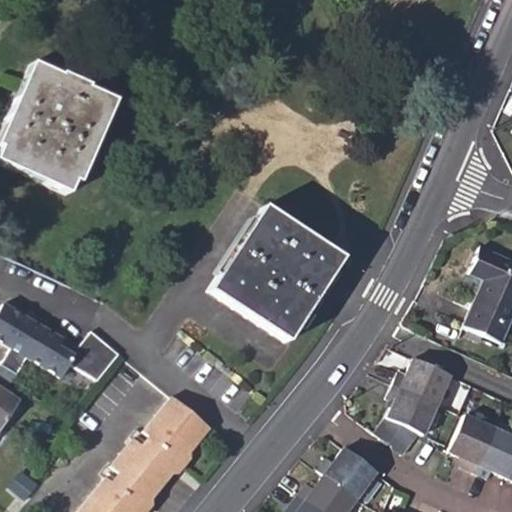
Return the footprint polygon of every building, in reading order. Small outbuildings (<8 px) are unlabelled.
[(0,166),(63,194),(69,182),(74,184),(110,102),(27,64),(0,125),(0,166)] [(282,344),(318,289),(304,279),(323,249),(259,207),(203,292),(282,344)] [(304,279),(318,289),(338,259),(323,249),(304,279)] [(475,285),(455,331),(491,347),(511,298),(511,271),(468,252),(458,276),(475,285)] [(29,320),(1,304),(0,306),(0,342),(9,348),(0,362),(0,378),(9,384),(25,358),(59,378),(68,364),(95,381),(116,354),(88,332),(75,348),(44,330),(47,323),(33,314),(29,320)] [(426,414),(440,381),(404,365),(395,385),(387,382),(381,395),(426,414)] [(0,390),(0,427),(17,403),(0,390)] [(426,414),(381,395),(375,409),(383,413),(375,431),(366,443),(374,452),(387,432),(410,442),(413,443),(426,414)] [(131,511),(141,500),(148,500),(169,474),(167,466),(178,453),(187,454),(206,429),(167,396),(139,431),(145,437),(151,442),(144,450),(139,445),(129,438),(107,465),(117,474),(122,478),(115,485),(110,481),(104,475),(73,511),(131,511)] [(467,479),(487,435),(456,421),(439,459),(451,463),(458,466),(455,473),(467,479)] [(374,452),(394,466),(410,442),(387,432),(374,452)] [(484,477),(500,484),(511,456),(511,445),(487,435),(467,479),(480,485),(484,477)] [(139,445),(144,450),(151,442),(145,437),(139,445)] [(167,466),(169,474),(177,472),(187,459),(187,454),(178,453),(167,466)] [(305,478),(311,482),(343,505),(362,479),(329,454),(319,469),(313,466),(305,478)] [(511,456),(500,484),(511,489),(511,456)] [(448,470),(455,473),(458,466),(451,463),(448,470)] [(110,481),(115,485),(122,478),(117,474),(110,481)] [(338,511),(343,505),(311,482),(301,496),(296,492),(286,505),(295,511),(338,511)] [(131,511),(145,511),(150,506),(148,500),(141,500),(131,511)]
